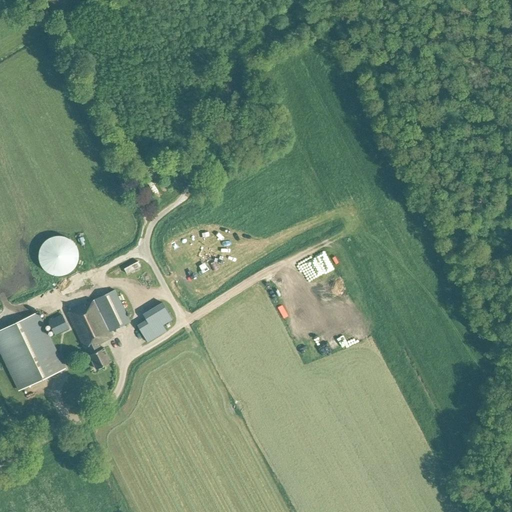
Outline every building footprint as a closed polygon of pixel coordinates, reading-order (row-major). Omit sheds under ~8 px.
[(40,250),(39,253),(39,257),(39,260),(40,263),(42,266),(44,269),(47,272),(50,273),(53,275),(56,275),(60,276),(63,275),(66,274),(70,272),(72,270),(75,268),(77,265),(78,262),(79,258),(79,255),(78,251),(77,248),(76,245),(73,242),(71,240),(68,238),(65,237),(61,236),(58,236),(54,236),(51,237),(48,239),(45,241),(43,244),(41,246),(40,250)] [(138,260),(124,267),(126,272),(141,266),(138,260)] [(335,267),(320,272),(334,310),(349,305),(335,267)] [(101,349),(98,344),(113,337),(110,332),(130,322),(115,290),(67,313),(86,351),(89,349),(91,354),(89,354),(97,369),(111,363),(104,348),(101,349)] [(163,303),(144,315),(147,319),(137,325),(148,343),(167,331),(163,325),(173,319),(163,303)] [(0,349),(20,390),(65,369),(38,313),(0,330),(0,349)] [(55,335),(69,328),(62,315),(49,322),(55,335)] [(330,317),(315,324),(323,340),(338,333),(330,317)] [(305,359),(319,354),(306,322),(292,327),(305,359)]
